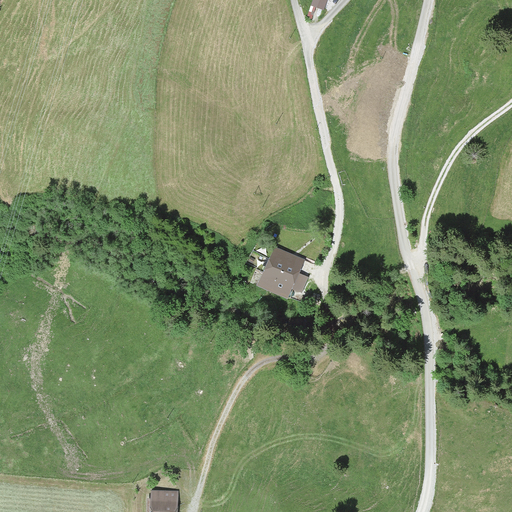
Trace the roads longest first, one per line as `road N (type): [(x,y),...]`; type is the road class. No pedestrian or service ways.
road 1 (track): [(190,511),(204,459),(241,381),(270,359),(310,361),(327,349),(323,286),(338,193),(306,40),(346,0)]
road 2 (track): [(426,0),(391,163),(427,320),(429,461),(421,511)]
road 3 (track): [(511,102),(465,138),(441,173),(410,266)]
